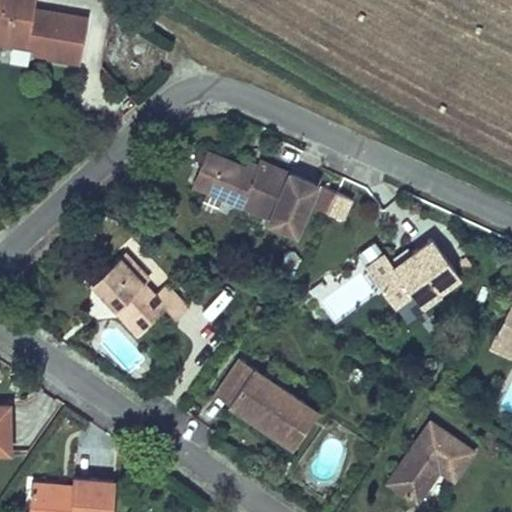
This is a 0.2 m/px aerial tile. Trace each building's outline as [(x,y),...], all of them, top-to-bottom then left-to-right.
[(47,49),(46,54),(45,59),(78,64),(84,24),(47,18),(45,26),(30,24),(31,16),(33,0),(0,0),(0,41),(28,46),(47,49)] [(47,18),(31,16),(30,24),(45,26),(47,18)] [(46,54),(47,49),(28,46),(28,51),(46,54)] [(295,172),(266,158),(263,165),(259,172),(249,167),(211,149),(206,160),(221,166),(212,187),(275,216),(295,172)] [(206,160),(197,180),(212,187),(221,166),(206,160)] [(252,160),(249,167),(259,172),(263,165),(252,160)] [(317,212),(329,218),(339,197),(327,191),(317,212)] [(342,225),(352,203),(339,197),(329,218),(342,225)] [(461,274),(432,238),(414,252),(396,266),(391,258),(387,254),(368,269),(398,306),(417,292),(426,303),(442,290),(461,274)] [(368,269),(387,254),(377,241),(358,256),(368,269)] [(148,265),(123,243),(118,248),(142,271),(148,265)] [(396,266),(414,252),(408,245),(391,258),(396,266)] [(123,293),(116,299),(141,323),(167,296),(180,308),(192,295),(167,270),(155,283),(142,271),(118,248),(91,275),(105,289),(112,282),(123,293)] [(112,282),(105,289),(116,299),(123,293),(112,282)] [(417,292),(398,306),(411,322),(445,295),(442,290),(426,303),(417,292)] [(511,306),(491,353),(511,362),(511,306)] [(213,391),(289,446),(303,428),(291,418),(304,401),(239,354),(213,391)] [(0,443),(8,443),(5,394),(0,393),(0,443)] [(303,428),(317,410),(304,401),(291,418),(303,428)] [(441,464),(455,474),(474,448),(432,417),(388,478),(416,498),(441,464)] [(50,502),(49,511),(66,511),(66,509),(105,511),(107,511),(112,467),(70,463),(70,472),(28,469),(26,500),(50,502)] [(26,500),(24,511),(49,511),(50,502),(26,500)]
